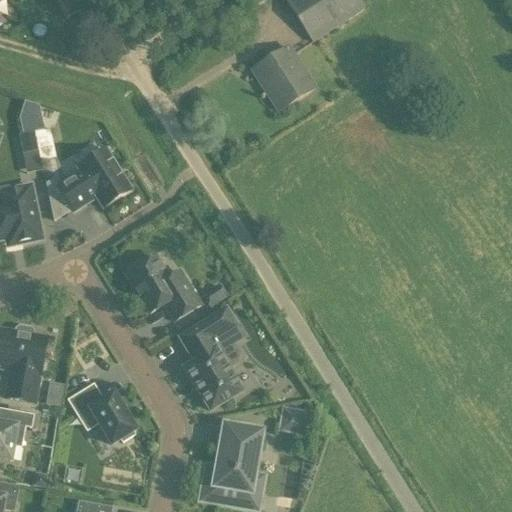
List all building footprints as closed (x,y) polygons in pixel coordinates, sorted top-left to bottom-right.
[(364,10),(357,0),(284,0),(313,44),(364,10)] [(288,50),(253,72),(279,113),(314,91),(288,50)] [(23,102),(18,118),(21,135),(42,130),(37,106),(23,102)] [(34,133),(18,136),(23,156),(38,152),(34,133)] [(77,169),(80,174),(57,188),(74,213),(96,199),(103,210),(131,192),(106,151),(77,169)] [(0,242),(2,242),(3,250),(39,242),(27,188),(0,193),(0,242)] [(163,307),(174,324),(200,307),(179,273),(168,280),(155,259),(141,267),(139,263),(126,270),(129,275),(126,277),(150,315),(163,307)] [(228,299),(219,286),(202,297),(210,310),(228,299)] [(232,348),(244,340),(226,310),(191,332),(201,349),(204,347),(208,354),(183,369),(210,412),(242,393),(228,369),(235,364),(237,356),(232,348)] [(19,328),(15,330),(15,335),(0,332),(0,370),(11,372),(6,400),(34,405),(39,377),(40,377),(47,340),(33,338),(34,333),(31,330),(19,328)] [(99,426),(112,447),(120,441),(122,445),(135,437),(133,433),(135,432),(113,396),(103,402),(93,387),(68,402),(87,434),(99,426)] [(302,439),(307,413),(281,408),(277,434),(302,439)] [(0,459),(11,462),(13,448),(21,450),(25,429),(31,430),(33,417),(8,413),(6,424),(0,423),(0,459)] [(225,428),(217,471),(207,469),(201,502),(257,511),(263,479),(254,477),(261,434),(225,428)] [(0,511),(2,511),(14,511),(18,488),(0,484),(0,511)]
